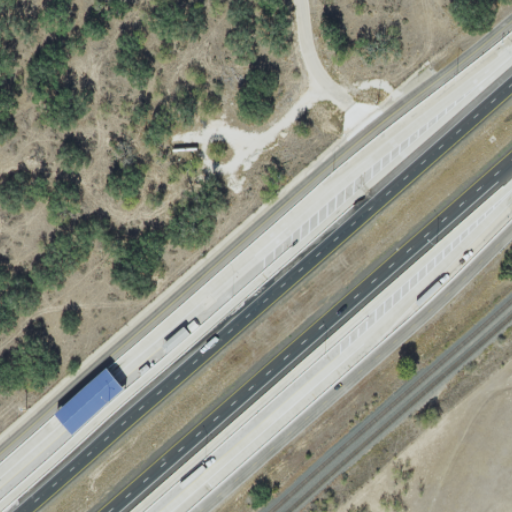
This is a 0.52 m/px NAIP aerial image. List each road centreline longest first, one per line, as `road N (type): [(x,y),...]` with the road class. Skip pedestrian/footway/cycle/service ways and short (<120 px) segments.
road 1 (tertiary): [(511,21),(302,188),(0,454)]
road 2 (motorway): [(511,84),(23,511)]
road 3 (motorway): [(109,511),(511,160)]
road 4 (tertiary): [(201,511),(511,231)]
road 5 (track): [(386,120),(309,50),(305,21),(314,0)]
